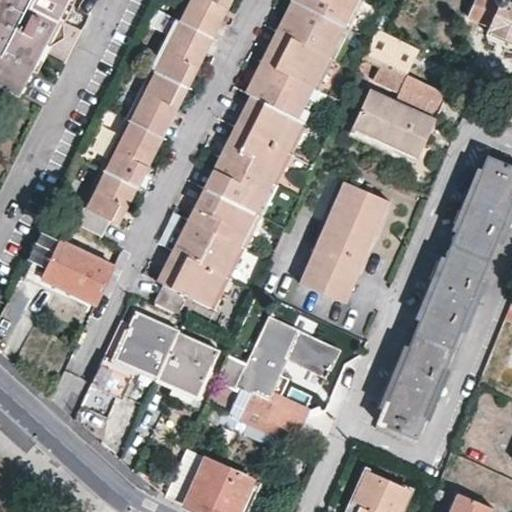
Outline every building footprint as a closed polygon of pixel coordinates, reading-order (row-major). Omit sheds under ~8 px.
[(0,0),(0,85),(19,95),(31,72),(37,75),(43,63),(38,60),(46,44),(44,43),(57,18),(64,2),(71,6),(74,0),(0,0)] [(165,32),(70,222),(100,237),(217,0),(181,0),(172,18),(165,32)] [(296,119),(354,0),(292,0),(245,95),(251,99),(150,299),(171,310),(180,293),(209,308),(302,123),(296,119)] [(511,39),(511,5),(501,1),(501,0),(472,0),(465,18),(486,27),(486,28),(511,39)] [(64,2),(57,18),(63,22),(71,6),(64,2)] [(172,18),(152,8),(145,22),(165,32),(172,18)] [(405,26),(377,14),(372,26),(399,40),(405,26)] [(372,26),(360,52),(403,74),(416,49),(399,40),(372,26)] [(43,63),(52,47),(46,44),(38,60),(43,63)] [(444,95),(423,84),(403,74),(360,52),(353,68),(397,91),(391,102),(366,89),(350,125),(415,157),(445,95),(444,95)] [(430,67),(423,84),(444,95),(452,78),(430,67)] [(409,443),(511,199),(511,160),(487,150),(477,174),(424,301),(380,405),(371,427),(409,443)] [(342,303),(387,200),(341,179),(296,282),(342,303)] [(112,266),(41,231),(27,259),(32,262),(45,268),(41,278),(94,304),(112,266)] [(38,284),(41,278),(45,268),(32,262),(24,278),(38,284)] [(127,322),(119,318),(88,384),(119,399),(128,380),(132,382),(138,370),(154,377),(175,331),(176,329),(133,309),(127,322)] [(236,419),(290,445),(305,412),(266,395),(282,359),(322,376),(334,351),(266,319),(235,385),(249,392),(236,419)] [(216,350),(175,331),(154,377),(153,380),(176,390),(173,400),(191,407),(216,350)] [(233,385),(241,359),(226,354),(218,380),(233,385)] [(214,424),(221,412),(204,404),(198,417),(214,424)] [(235,511),(250,479),(183,449),(163,495),(198,511),(235,511)] [(397,511),(407,490),(363,470),(348,504),(354,507),(352,511),(397,511)] [(235,511),(245,511),(258,483),(250,479),(235,511)] [(490,511),(492,509),(455,493),(446,511),(490,511)]
